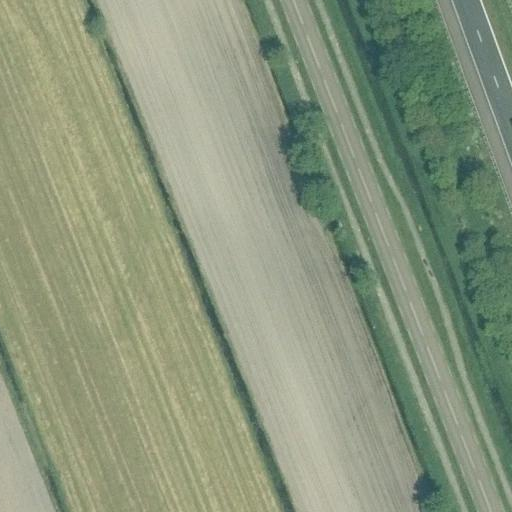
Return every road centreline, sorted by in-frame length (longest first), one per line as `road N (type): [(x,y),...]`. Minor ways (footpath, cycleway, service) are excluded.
road 1 (tertiary): [(488,511),(291,0)]
road 2 (motorway): [(466,0),(511,127)]
